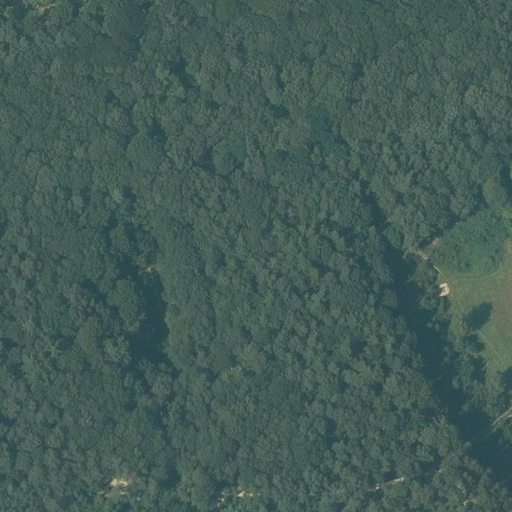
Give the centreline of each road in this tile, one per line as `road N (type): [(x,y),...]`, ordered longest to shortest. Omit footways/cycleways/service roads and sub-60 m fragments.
road 1 (track): [(511,128),(338,154)]
road 2 (track): [(128,186),(271,165)]
road 3 (track): [(0,205),(128,186)]
